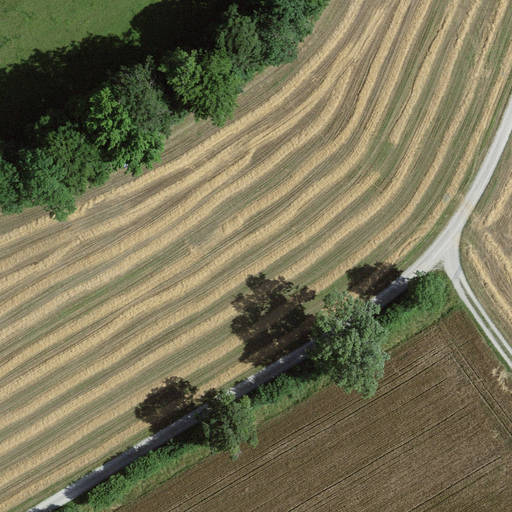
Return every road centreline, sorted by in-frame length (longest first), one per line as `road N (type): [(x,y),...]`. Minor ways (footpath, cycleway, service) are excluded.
road 1 (track): [(511,119),(443,251),(50,511)]
road 2 (track): [(511,354),(443,251)]
